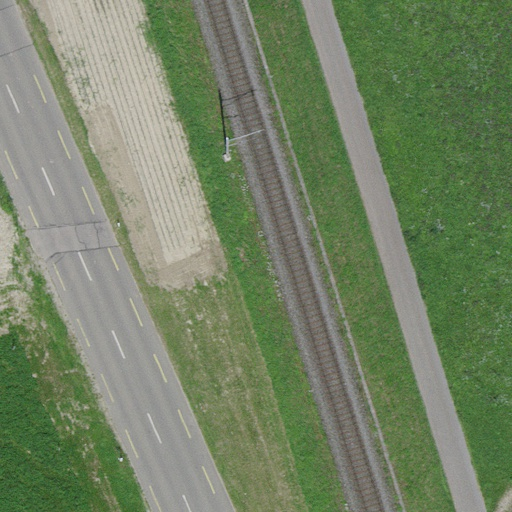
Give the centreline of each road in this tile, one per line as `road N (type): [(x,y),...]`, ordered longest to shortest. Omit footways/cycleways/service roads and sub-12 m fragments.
road 1 (track): [(316,0),(476,511)]
road 2 (tertiary): [(0,60),(186,511)]
